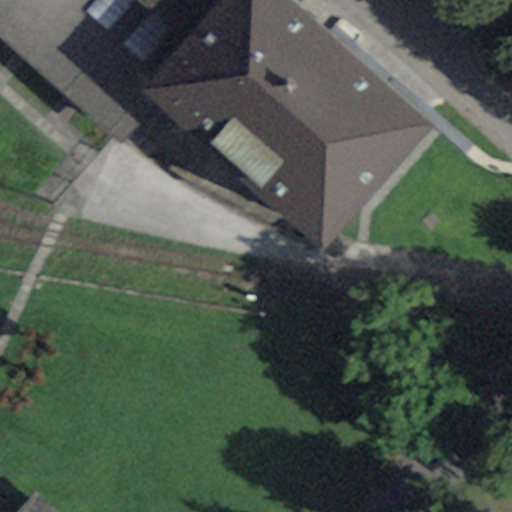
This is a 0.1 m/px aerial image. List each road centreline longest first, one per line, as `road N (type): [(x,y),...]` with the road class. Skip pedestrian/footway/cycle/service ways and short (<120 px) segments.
road 1 (unclassified): [(511,382),(387,511)]
road 2 (tertiary): [(408,0),(511,89)]
